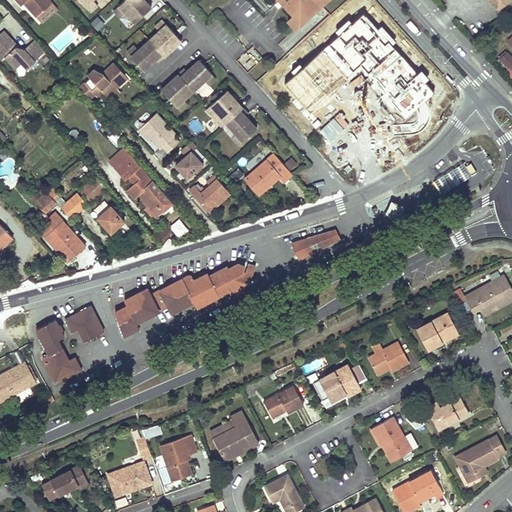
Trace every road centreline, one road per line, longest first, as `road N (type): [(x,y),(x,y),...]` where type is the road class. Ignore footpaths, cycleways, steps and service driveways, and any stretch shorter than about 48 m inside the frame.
road 1 (primary): [(508,187),(36,435)]
road 2 (primary): [(36,435),(277,339),(464,236),(511,221)]
road 3 (residential): [(0,303),(354,199)]
road 4 (residential): [(354,199),(175,0)]
road 5 (residential): [(339,422),(463,357),(477,360),(511,422)]
road 6 (residential): [(354,199),(437,147),(481,103)]
road 7 (residential): [(339,422),(361,465),(317,488),(295,445)]
road 8 (tertiary): [(387,0),(481,103)]
road 9 (tertiary): [(494,93),(405,0)]
